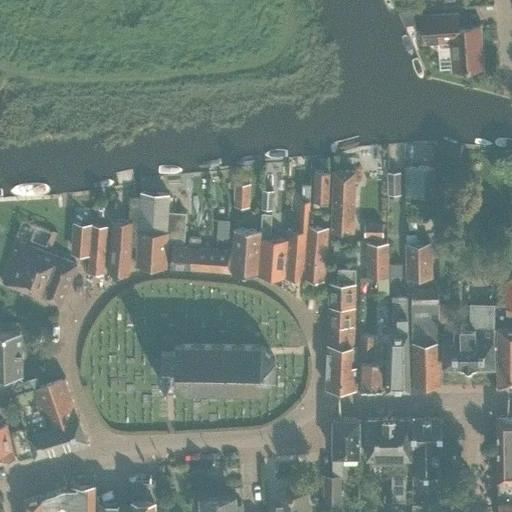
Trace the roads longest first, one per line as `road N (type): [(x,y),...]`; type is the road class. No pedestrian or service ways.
road 1 (residential): [(316,403),(316,345),(304,318),(259,285),(121,285),(81,313),(72,341),(72,385),(107,451)]
road 2 (unclassified): [(107,451),(284,436),(302,428),(316,403)]
road 3 (unclassified): [(316,403),(470,403)]
